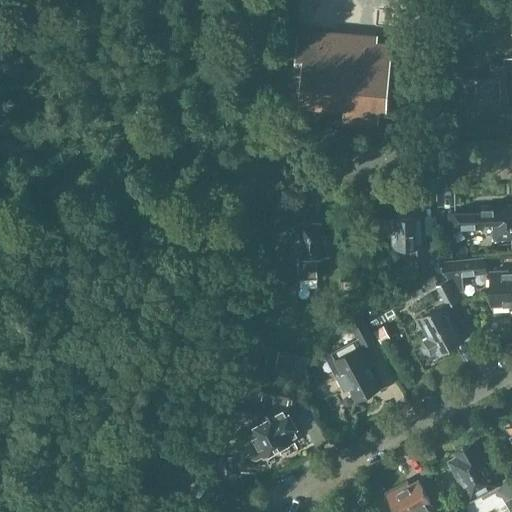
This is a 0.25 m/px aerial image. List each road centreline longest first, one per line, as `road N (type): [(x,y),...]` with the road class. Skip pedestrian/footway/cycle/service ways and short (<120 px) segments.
road 1 (residential): [(183,511),(242,166)]
road 2 (residential): [(249,511),(511,377)]
road 3 (residential): [(242,166),(511,162)]
road 4 (residential): [(242,166),(252,66),(248,0)]
